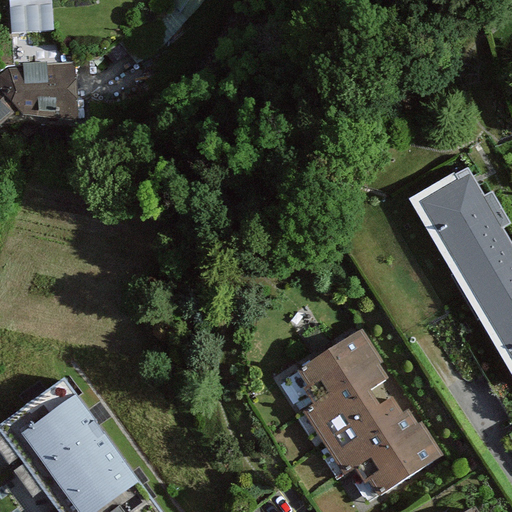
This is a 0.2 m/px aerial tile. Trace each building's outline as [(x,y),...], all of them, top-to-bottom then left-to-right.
[(26,0),(9,0),(10,33),(54,32),(53,0),(26,0)] [(0,127),(16,112),(74,115),(73,73),(14,72),(0,86),(0,127)] [(465,170),(398,196),(511,388),(511,387),(511,244),(501,228),(507,215),(489,190),(482,196),(465,170)] [(389,378),(362,336),(299,377),(322,411),(312,417),(348,472),(364,462),(384,493),(443,455),(426,429),(420,432),(409,416),(404,420),(392,402),(380,410),(368,392),(389,378)] [(0,511),(178,511),(77,371),(0,426),(0,511)]
